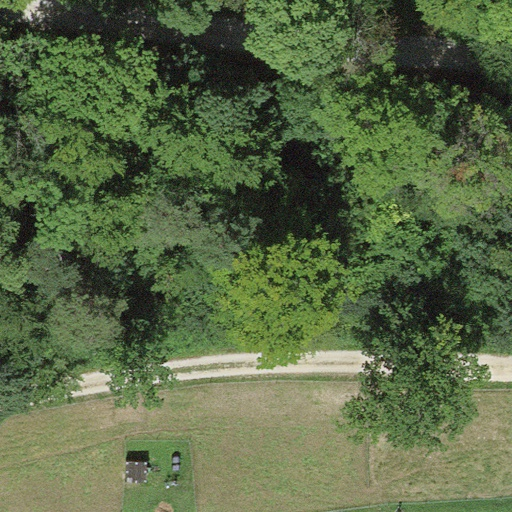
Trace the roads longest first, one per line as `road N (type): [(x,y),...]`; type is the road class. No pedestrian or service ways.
road 1 (track): [(0,401),(207,359),(511,364)]
road 2 (track): [(511,67),(173,33),(4,0)]
